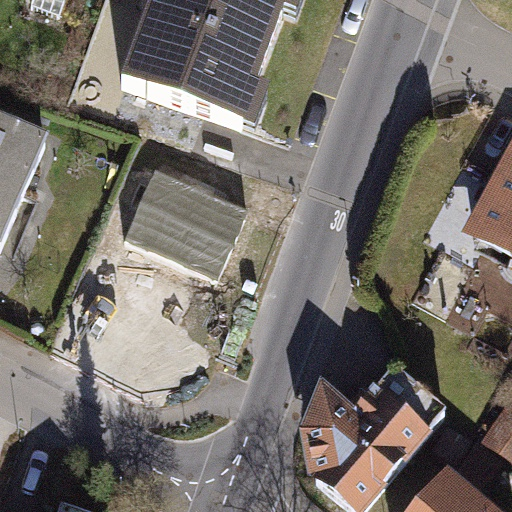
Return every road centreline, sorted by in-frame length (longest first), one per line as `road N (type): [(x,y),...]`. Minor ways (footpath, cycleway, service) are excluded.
road 1 (residential): [(404,5),(225,502)]
road 2 (residential): [(0,384),(225,502)]
road 3 (residential): [(511,68),(404,5)]
